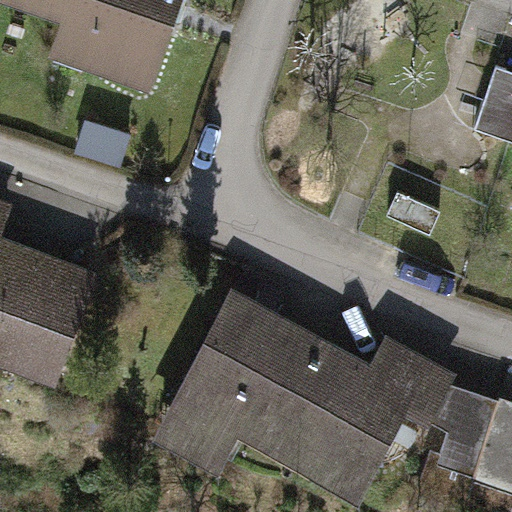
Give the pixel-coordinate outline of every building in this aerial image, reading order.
[(42,41),(144,77),(171,0),(44,0),(55,4),(42,41)] [(511,70),(486,62),(466,123),(511,137),(511,70)] [(432,206),(387,186),(376,209),(421,230),(432,206)] [(0,353),(50,372),(85,259),(0,228),(0,208),(5,196),(0,194),(0,353)] [(360,354),(225,281),(145,420),(208,454),(233,424),(349,485),(394,402),(418,416),(443,377),(451,363),(377,324),(360,354)] [(511,398),(443,377),(418,416),(439,425),(428,457),(511,485),(511,398)]
